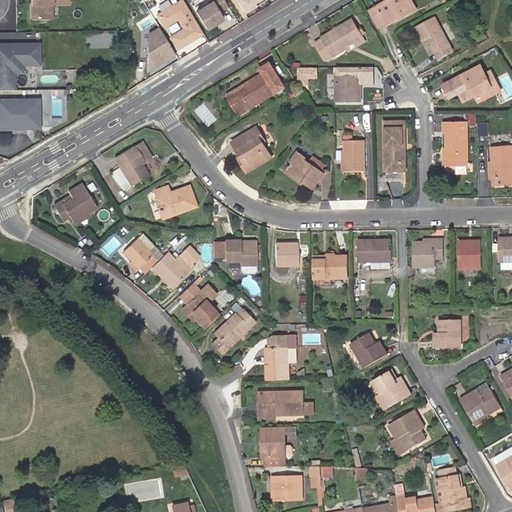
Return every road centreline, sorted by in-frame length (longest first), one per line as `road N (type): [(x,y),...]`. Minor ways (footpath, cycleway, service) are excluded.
road 1 (residential): [(0,201),(23,229),(103,274),(161,324),(208,389),(247,511)]
road 2 (residential): [(422,216),(276,216),(227,187),(152,100)]
road 3 (tertiary): [(152,100),(316,0)]
road 4 (tertiary): [(0,191),(152,100)]
road 5 (residential): [(507,511),(432,387)]
road 6 (residential): [(422,216),(426,102),(411,85)]
